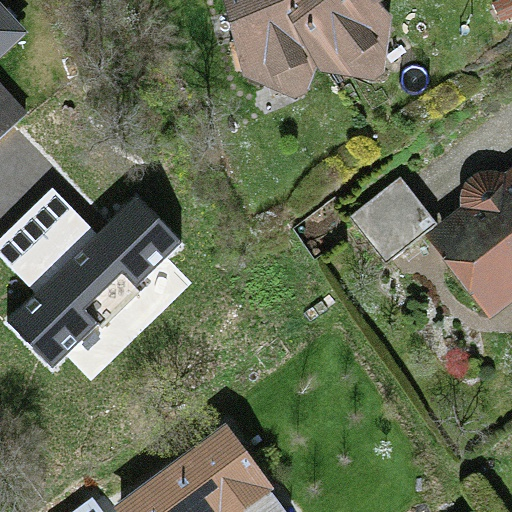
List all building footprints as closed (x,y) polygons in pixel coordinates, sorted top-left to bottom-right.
[(290,0),(231,0),(250,69),(266,76),(310,58),(315,43),(290,0)] [(290,0),(315,43),(326,63),(341,65),(379,37),(381,19),(367,5),(371,0),(290,0)] [(386,263),(434,225),(400,178),(350,217),(386,263)] [(475,201),(479,210),(442,238),(491,301),(511,284),(511,183),(501,192),(491,186),(480,190),(475,201)] [(120,509),(122,511),(284,511),(225,431),(120,509)]
